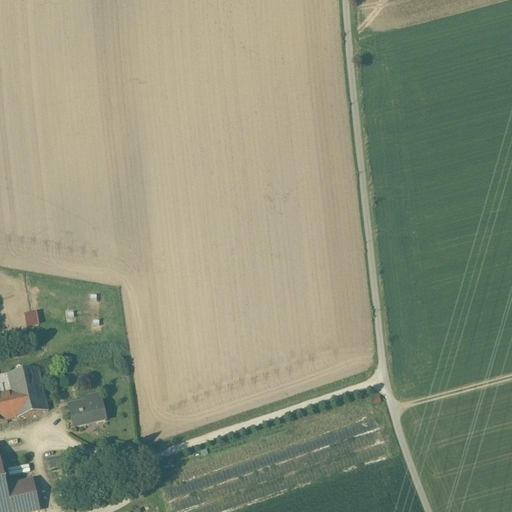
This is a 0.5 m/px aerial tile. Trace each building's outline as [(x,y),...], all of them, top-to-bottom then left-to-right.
[(37,316),(25,318),(26,326),(38,324),(37,316)] [(0,425),(49,415),(39,368),(3,375),(8,398),(0,399),(0,425)] [(108,426),(103,402),(66,409),(70,433),(108,426)] [(64,456),(48,460),(51,470),(67,466),(64,456)] [(93,470),(77,470),(77,484),(93,483),(93,470)] [(2,492),(0,483),(0,511),(37,511),(31,486),(2,492)]
